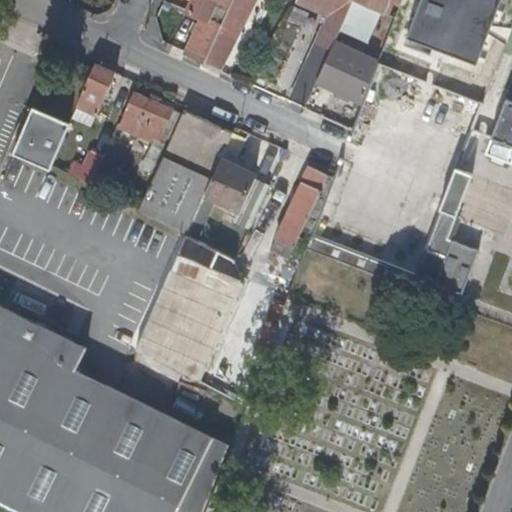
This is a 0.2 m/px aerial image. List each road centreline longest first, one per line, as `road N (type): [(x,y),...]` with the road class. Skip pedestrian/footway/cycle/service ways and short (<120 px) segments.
road 1 (residential): [(113,51),(352,154)]
road 2 (residential): [(0,1),(113,51)]
